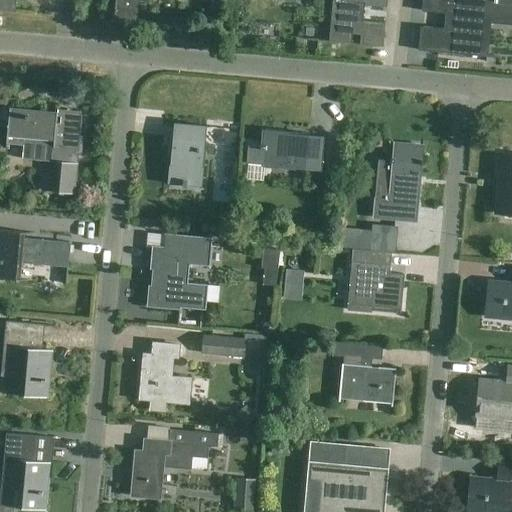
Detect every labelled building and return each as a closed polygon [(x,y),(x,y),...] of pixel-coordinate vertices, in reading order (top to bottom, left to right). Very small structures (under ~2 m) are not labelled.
[(0,0),(0,11),(17,13),(18,0),(0,0)] [(117,0),(115,22),(161,27),(161,25),(138,23),(140,0),(117,0)] [(307,38),(307,40),(353,45),(354,35),(362,35),(361,45),(385,47),(387,24),(364,22),(365,6),(388,8),(388,0),(333,0),(333,4),(334,4),(330,40),(307,38)] [(511,0),(423,0),(423,11),(447,13),(448,8),(455,9),(453,30),(421,28),(419,51),(496,58),(497,56),(479,54),(483,13),(511,15),(511,0)] [(76,194),(79,165),(84,115),(82,115),(82,111),(59,109),(58,113),(10,108),(6,150),(8,150),(9,141),(25,142),(23,159),(55,162),(52,192),(76,194)] [(188,188),(188,186),(201,187),(207,129),(208,127),(175,124),(175,126),(170,184),(183,186),(183,187),(188,188)] [(261,145),(261,146),(248,145),(247,162),(261,164),(261,165),(320,170),(320,171),(322,171),(324,137),(323,137),(264,132),(263,145),(261,145)] [(375,218),(402,220),(403,207),(419,208),(422,165),(424,165),(425,160),(423,160),(424,146),(395,144),(394,158),(392,158),(392,162),(393,162),(390,200),(376,199),(375,218)] [(511,154),(501,154),(495,214),(511,215),(511,154)] [(330,231),(331,216),(305,214),(304,229),(330,231)] [(397,227),(372,224),(369,250),(395,253),(397,227)] [(68,267),(66,285),(68,285),(72,242),(25,238),(25,234),(36,235),(37,233),(0,229),(0,278),(33,281),(33,280),(21,279),(23,263),(68,267)] [(155,248),(153,269),(150,305),(207,310),(209,285),(189,283),(191,264),(211,266),(213,238),(168,233),(167,249),(155,248)] [(265,246),(263,267),(279,268),(281,247),(265,246)] [(392,253),(367,251),(353,249),(348,308),(350,308),(350,305),(401,310),(401,312),(402,313),(405,275),(380,272),(381,265),(391,266),(392,253)] [(511,282),(490,281),(486,318),(511,320),(511,282)] [(10,393),(10,395),(50,398),(54,350),(36,348),(39,325),(56,327),(56,325),(7,321),(1,377),(18,379),(16,394),(10,393)] [(245,357),(246,338),(203,334),(202,353),(245,357)] [(165,412),(166,402),(190,404),(193,377),(172,375),(174,358),(179,359),(180,345),(155,343),(153,355),(146,354),(142,400),(150,401),(149,410),(165,412)] [(384,347),(358,345),(333,343),(332,355),(344,356),(339,402),(341,402),(341,399),(391,404),(391,407),(393,407),(397,369),(372,367),(373,359),(382,360),(384,347)] [(481,379),(477,416),(511,419),(511,366),(509,366),(508,382),(481,379)] [(145,452),(137,452),(132,496),(161,499),(164,468),(192,471),(194,458),(209,460),(210,448),(219,448),(220,435),(171,431),(170,443),(146,440),(145,452)] [(8,506),(8,507),(47,511),(52,462),(34,461),(36,438),(54,440),(54,438),(7,433),(2,489),(20,491),(19,507),(8,506)] [(290,436),(273,435),(273,453),(289,454),(290,436)] [(346,446),(312,443),(308,479),(320,480),(317,511),(382,511),(386,470),(365,468),(365,469),(354,468),(354,467),(344,466),(346,446)] [(472,477),(468,511),(511,511),(511,503),(511,465),(500,464),(499,480),(472,477)]
